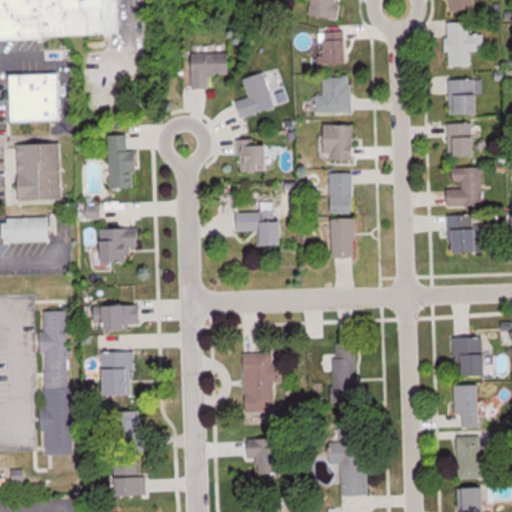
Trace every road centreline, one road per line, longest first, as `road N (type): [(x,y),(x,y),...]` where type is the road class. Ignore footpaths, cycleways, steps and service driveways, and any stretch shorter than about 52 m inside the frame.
road 1 (residential): [(404,511),(387,0)]
road 2 (residential): [(191,301),(511,292)]
road 3 (residential): [(197,511),(191,301)]
road 4 (residential): [(191,301),(187,162)]
road 5 (residential): [(187,162),(200,157),(207,138),(182,121),(166,143),(170,155),(187,162)]
